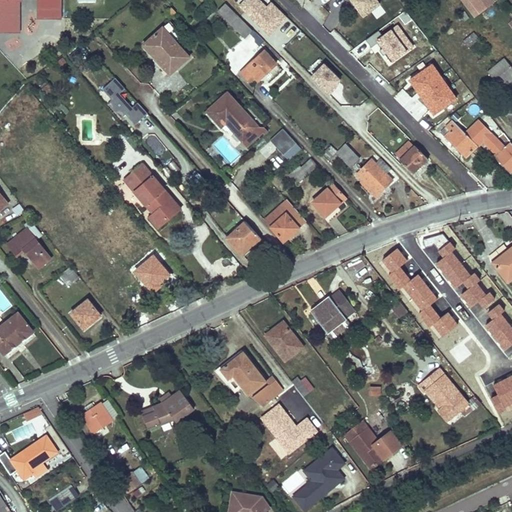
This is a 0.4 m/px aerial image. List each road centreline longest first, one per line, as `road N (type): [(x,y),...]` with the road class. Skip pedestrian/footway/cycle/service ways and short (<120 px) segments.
road 1 (tertiary): [(42,384),(356,242),(511,199)]
road 2 (unknown): [(300,268),(95,48)]
road 3 (unknown): [(380,233),(253,96)]
road 4 (residential): [(42,384),(128,511)]
road 5 (unknown): [(0,264),(85,366)]
